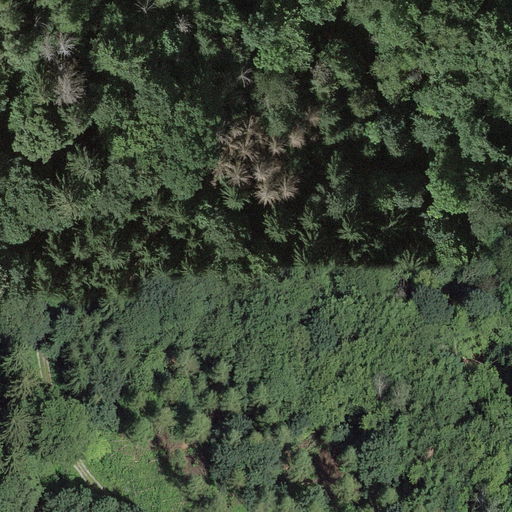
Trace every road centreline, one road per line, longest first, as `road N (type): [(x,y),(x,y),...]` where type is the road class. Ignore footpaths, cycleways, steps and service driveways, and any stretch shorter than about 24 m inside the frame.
road 1 (track): [(123,511),(81,470),(52,411),(17,184),(0,131)]
road 2 (track): [(338,0),(439,171),(480,223),(511,245)]
